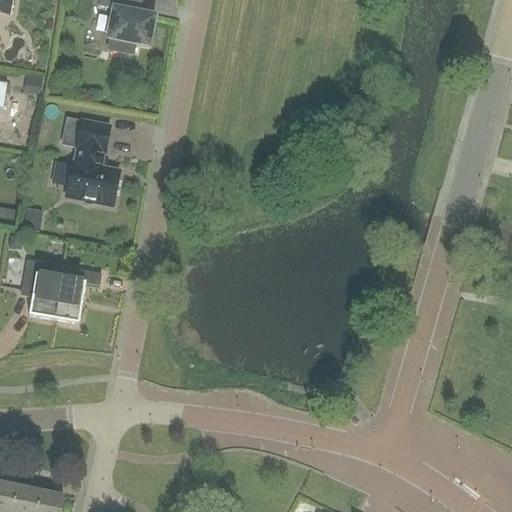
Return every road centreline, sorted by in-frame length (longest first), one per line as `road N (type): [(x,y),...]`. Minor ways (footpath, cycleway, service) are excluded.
road 1 (residential): [(388,459),(511,0)]
road 2 (residential): [(113,415),(197,0)]
road 3 (residential): [(388,459),(293,433),(113,415)]
